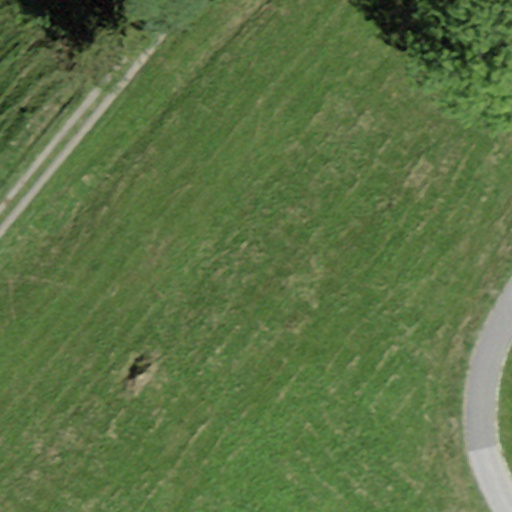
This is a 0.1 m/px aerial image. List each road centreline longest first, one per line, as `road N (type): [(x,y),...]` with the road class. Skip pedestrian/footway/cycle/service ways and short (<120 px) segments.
road 1 (track): [(181,0),(0,222)]
road 2 (residential): [(511,508),(493,466),(482,399),(488,353),(511,305)]
